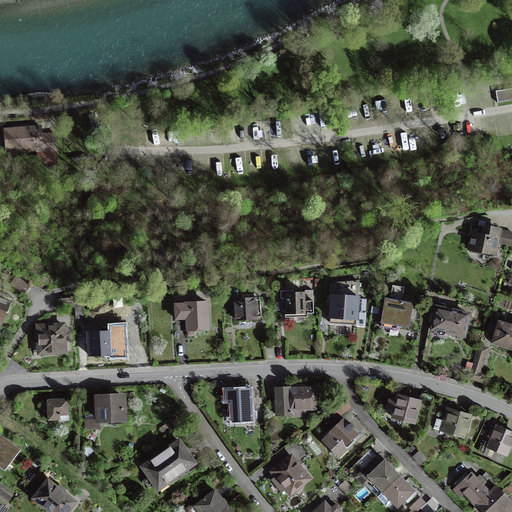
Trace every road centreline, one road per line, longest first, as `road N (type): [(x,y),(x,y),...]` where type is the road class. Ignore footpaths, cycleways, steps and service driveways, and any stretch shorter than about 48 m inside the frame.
road 1 (residential): [(458,511),(366,418),(344,370)]
road 2 (residential): [(177,375),(0,387)]
road 3 (residential): [(511,411),(431,383),(344,370)]
road 4 (residential): [(344,370),(177,375)]
road 5 (residential): [(268,511),(177,375)]
